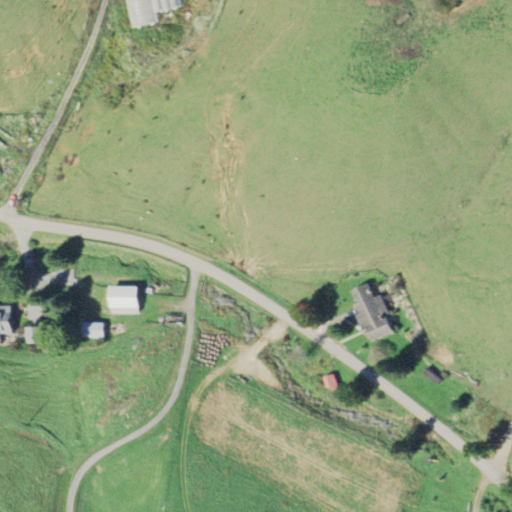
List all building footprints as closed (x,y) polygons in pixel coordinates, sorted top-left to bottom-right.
[(130,0),(137,28),(162,23),(159,12),(183,6),(181,0),(130,0)] [(384,295),(377,298),(372,285),(353,291),(368,334),(372,333),(375,342),(396,334),(389,315),(391,314),(384,295)] [(114,287),(115,315),(142,314),(141,287),(114,287)] [(0,334),(15,334),(15,306),(0,306),(0,334)] [(86,338),(106,339),(106,323),(86,322),(86,338)]
